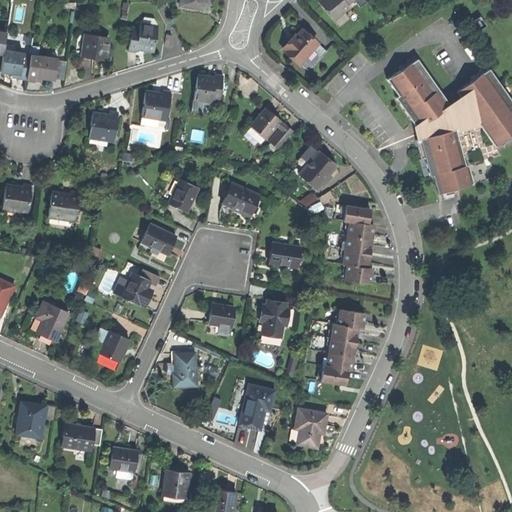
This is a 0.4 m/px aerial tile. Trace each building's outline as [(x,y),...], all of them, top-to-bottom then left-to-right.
[(179,0),(178,8),(204,12),(205,0),(179,0)] [(322,0),(319,3),(333,21),(348,8),(346,6),(353,0),(352,0),(322,0)] [(355,3),(353,0),(346,6),(348,8),(355,3)] [(142,19),(138,27),(155,30),(156,27),(153,21),(142,19)] [(138,30),(135,50),(143,51),(152,52),(155,30),(138,27),(138,30)] [(134,55),(135,50),(138,30),(130,29),(126,54),(134,55)] [(282,48),(299,63),(317,44),(302,30),(295,37),(291,43),(289,41),(282,48)] [(92,58),(104,60),(107,39),(83,36),(80,57),(92,58)] [(21,56),(2,53),(1,56),(0,64),(0,74),(11,76),(17,77),(18,77),(20,66),(21,62),(21,56)] [(35,64),(35,68),(33,79),(40,80),(53,82),(56,61),(36,58),(35,64)] [(421,139),(415,140),(418,150),(422,149),(424,158),(429,176),(432,175),(437,194),(458,189),(457,188),(472,184),(468,165),(465,166),(456,130),(478,124),(495,147),(511,135),(511,136),(511,101),(489,69),(456,92),(460,97),(449,105),(416,59),(404,68),(403,67),(386,80),(398,96),(395,98),(417,129),(418,128),(421,139)] [(27,67),(20,66),(18,77),(17,77),(17,80),(17,81),(25,82),(27,67)] [(35,68),(27,67),(25,82),(32,83),(33,79),(35,68)] [(196,78),(192,101),(209,104),(209,103),(210,98),(217,99),(221,77),(213,76),(213,81),(205,79),(196,78)] [(156,94),(148,93),(144,117),(169,121),(173,97),(156,94)] [(208,108),(209,104),(192,101),(190,101),(188,113),(200,115),(201,107),(208,108)] [(88,139),(112,143),(116,115),(109,114),(108,119),(100,118),(91,116),(88,139)] [(244,133),(260,145),(270,132),(268,130),(273,125),(265,118),(260,114),(244,133)] [(271,139),(280,146),(290,133),(282,126),(271,139)] [(275,151),(280,146),(271,139),(267,144),(275,151)] [(308,153),(291,175),(313,192),(331,169),(321,161),(313,155),(312,156),(308,153)] [(165,205),(184,214),(190,203),(196,190),(177,181),(165,205)] [(233,210),(247,216),(256,196),(228,184),(219,204),(233,210)] [(0,211),(26,214),(29,187),(22,186),(21,191),(13,190),(4,188),(0,211)] [(47,218),(73,222),(77,195),(68,193),(68,198),(61,197),(50,196),(47,218)] [(368,212),(343,208),(340,224),(347,225),(340,266),(344,267),(342,282),(366,285),(368,277),(369,270),(364,269),(366,259),(368,244),(369,238),(371,227),(365,226),(366,219),(368,212)] [(138,244),(165,257),(169,247),(173,238),(147,226),(138,244)] [(268,254),(266,264),(296,268),(298,248),(269,244),(268,254)] [(118,297),(137,306),(142,296),(140,295),(143,289),(146,281),(130,273),(118,297)] [(0,313),(13,286),(0,280),(0,313)] [(76,293),(83,296),(87,288),(80,284),(76,293)] [(88,292),(83,301),(90,304),(95,295),(88,292)] [(72,301),(78,304),(82,298),(75,294),(72,301)] [(284,305),(264,302),(263,306),(259,305),(258,313),(257,323),(260,324),(259,336),(279,339),(280,327),(284,327),(286,310),(283,309),(284,305)] [(43,338),(53,343),(67,315),(41,303),(36,313),(43,316),(40,321),(34,334),(43,338)] [(206,326),(229,329),(232,310),(209,306),(208,315),(206,326)] [(362,315),(337,312),(335,326),(331,325),(325,369),(321,368),(319,383),(335,386),(343,387),(345,378),(345,372),(349,373),(350,369),(353,342),(354,336),(355,330),(360,331),(362,315)] [(33,318),(40,321),(43,316),(36,313),(33,318)] [(92,339),(101,343),(106,332),(98,328),(92,339)] [(96,353),(116,363),(121,354),(122,355),(123,352),(125,349),(123,348),(127,340),(107,330),(106,332),(101,343),(96,353)] [(184,387),(194,387),(193,354),(173,355),(174,376),(171,376),(171,388),(184,387)] [(246,426),(257,428),(261,409),(261,405),(268,407),(272,390),(249,385),(246,401),(242,400),(237,424),(246,426)] [(32,406),(20,404),(15,436),(40,439),(45,408),(32,406)] [(325,414),(295,409),(292,430),(297,430),(294,446),(303,447),(315,448),(317,434),(318,425),(323,426),(325,414)] [(79,428),(64,426),(61,449),(90,453),(91,446),(93,430),(79,428)] [(101,431),(93,430),(91,446),(99,447),(101,431)] [(124,450),(112,449),(110,470),(118,471),(133,472),(136,472),(137,451),(124,450)] [(161,496),(183,498),(186,473),(175,472),(164,470),(161,496)] [(222,492),(213,491),(212,504),(211,508),(205,507),(204,511),(230,511),(233,493),(222,492)]
